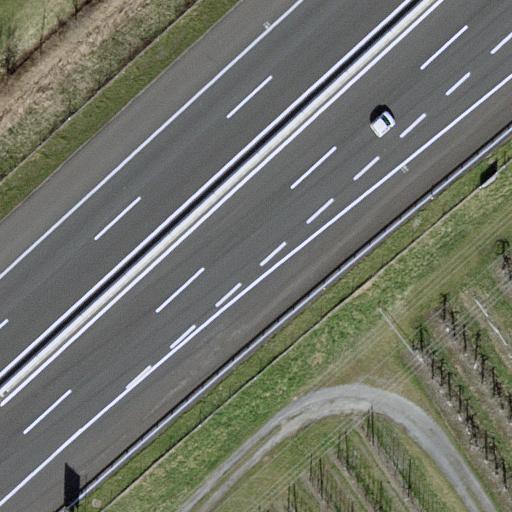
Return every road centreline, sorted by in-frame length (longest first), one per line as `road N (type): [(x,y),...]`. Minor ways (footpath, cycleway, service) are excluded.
road 1 (motorway): [(0,456),(497,0)]
road 2 (motorway): [(353,0),(0,324)]
road 3 (track): [(476,511),(415,420),(382,407),(291,423),(203,511)]
